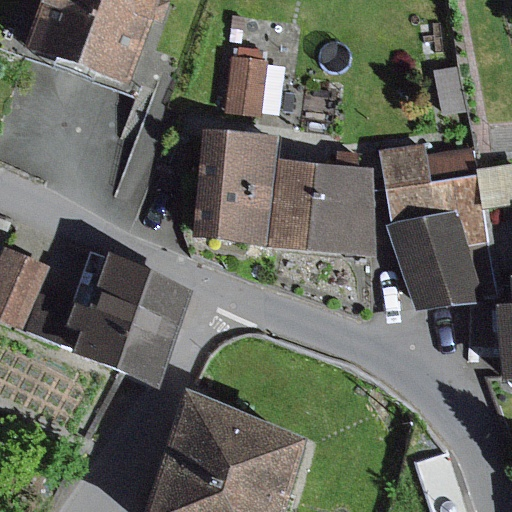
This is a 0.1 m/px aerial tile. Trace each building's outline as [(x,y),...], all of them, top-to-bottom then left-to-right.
[(161,0),(40,0),(22,51),(130,90),(161,0)] [(231,58),(226,116),(261,119),(268,63),(231,58)] [(277,136),(202,132),(192,241),(375,258),(373,170),(276,162),(277,136)] [(379,155),(391,227),(386,228),(415,313),(483,305),(482,298),(504,297),(487,212),(511,208),(511,165),(477,171),(473,150),(427,155),(426,146),(379,155)] [(5,250),(0,260),(0,324),(24,335),(25,331),(40,295),(51,269),(5,250)] [(72,351),(71,357),(124,378),(157,391),(189,293),(106,254),(104,260),(91,254),(70,307),(40,295),(25,331),(72,351)] [(494,307),(500,383),(511,382),(511,279),(510,279),(510,307),(494,307)] [(197,399),(186,394),(142,511),(285,511),(312,441),(197,399)]
